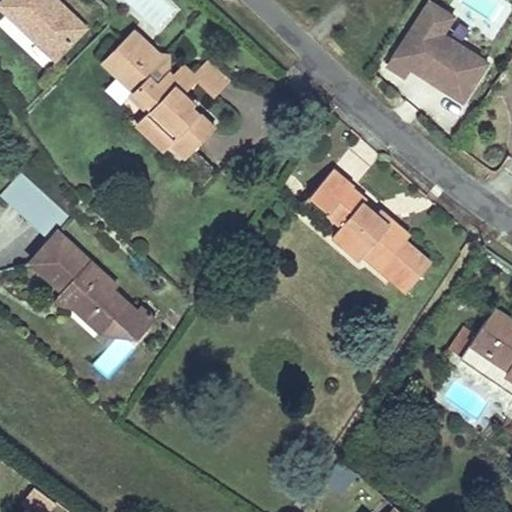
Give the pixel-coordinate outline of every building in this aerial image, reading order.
[(0,0),(0,25),(45,69),(88,25),(62,0),(0,0)] [(465,103),(489,57),(443,32),(454,11),(432,0),(419,0),(387,62),(465,103)] [(132,30),(111,52),(126,67),(119,76),(152,108),(139,122),(165,147),(172,141),(187,155),(215,127),(193,105),(204,94),(194,84),(185,76),(181,81),(175,76),(170,71),(169,57),(160,57),(132,30)] [(111,52),(104,61),(119,76),(126,67),(111,52)] [(186,66),(175,76),(181,81),(185,76),(194,84),(199,77),(215,92),(228,79),(209,61),(196,74),(186,66)] [(182,166),(204,184),(216,169),(194,151),(182,166)] [(334,168),(311,193),(329,210),(328,211),(343,223),(335,233),(362,257),(366,254),(371,248),(395,269),(390,275),(407,290),(431,261),(407,240),(410,234),(392,218),(388,223),(377,213),(365,203),(367,200),(353,187),(354,186),(334,168)] [(58,234),(71,221),(20,174),(0,194),(0,198),(50,244),(58,234)] [(392,218),(381,209),(377,213),(388,223),(392,218)] [(115,292),(118,289),(102,275),(101,277),(90,267),(92,265),(58,234),(50,244),(32,263),(65,294),(69,290),(80,299),(73,306),(88,320),(95,313),(108,324),(127,304),(115,292)] [(395,269),(371,248),(366,254),(390,275),(395,269)] [(101,277),(102,275),(92,265),(90,267),(101,277)] [(73,306),(80,299),(69,290),(65,294),(58,303),(73,306)] [(138,315),(127,304),(108,324),(101,332),(135,339),(141,332),(131,322),(138,315)] [(511,318),(496,307),(461,357),(511,391),(511,318)] [(138,315),(131,322),(141,332),(152,322),(141,311),(138,315)] [(108,324),(95,313),(88,320),(101,332),(108,324)] [(23,497),(40,511),(46,511),(55,501),(34,484),(23,497)] [(399,511),(380,495),(365,511),(399,511)]
